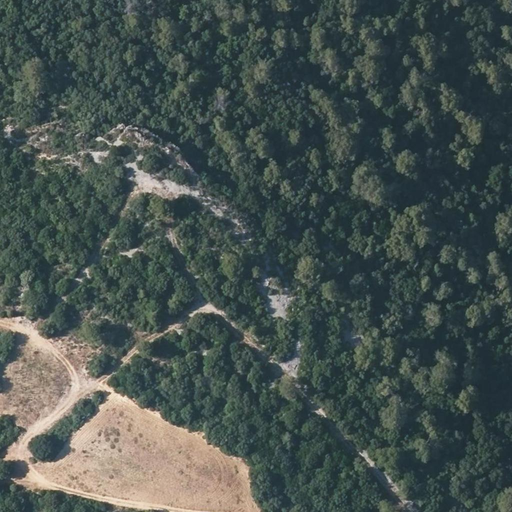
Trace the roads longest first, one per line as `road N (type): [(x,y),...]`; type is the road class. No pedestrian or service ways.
road 1 (track): [(0,457),(202,309),(230,325),(404,511)]
road 2 (track): [(46,347),(42,327),(133,196),(154,190),(166,197),(202,309)]
road 3 (track): [(0,482),(177,511)]
